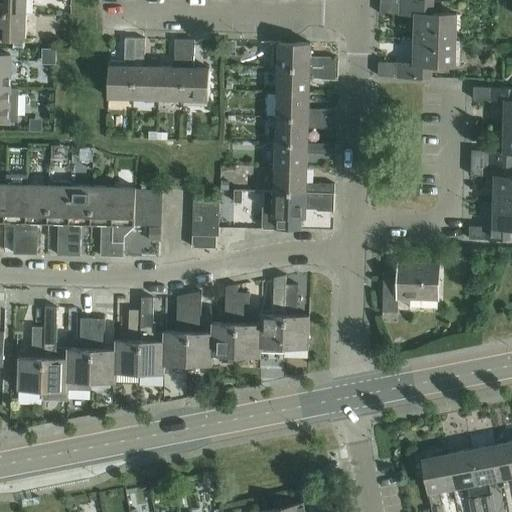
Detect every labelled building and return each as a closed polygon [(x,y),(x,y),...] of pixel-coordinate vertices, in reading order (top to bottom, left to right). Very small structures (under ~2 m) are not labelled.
[(0,0),(0,13),(29,14),(29,0),(0,0)] [(405,0),(381,0),(381,14),(417,15),(416,39),(457,40),(458,14),(434,13),(434,1),(405,0)] [(0,13),(0,38),(27,40),(28,40),(29,14),(0,13)] [(110,65),(109,98),(134,98),(135,66),(136,54),(136,38),(126,38),(125,61),(112,61),(110,63),(110,65)] [(136,38),(136,54),(146,54),(146,38),(136,38)] [(380,61),(379,76),(432,77),(432,66),(456,66),(457,40),(416,39),(415,62),(380,61)] [(176,40),(176,55),(185,56),(186,40),(176,40)] [(186,40),(185,56),(195,56),(196,40),(186,40)] [(226,41),(226,55),(236,56),(237,41),(226,41)] [(275,42),(274,68),(279,68),(339,70),(339,60),(324,59),(311,59),(312,44),(280,43),(275,42)] [(0,89),(10,89),(10,87),(11,56),(0,55),(0,89)] [(185,68),(184,100),(209,101),(210,68),(195,68),(195,56),(185,56),(185,68)] [(135,66),(134,98),(159,99),(160,67),(135,66)] [(160,67),(159,99),(184,100),(185,68),(160,67)] [(279,68),(278,93),(310,94),(311,79),(323,79),(338,80),(339,70),(279,68)] [(0,89),(0,122),(9,123),(17,123),(19,88),(10,87),(10,89),(0,89)] [(474,87),(474,99),(506,100),(505,126),(511,126),(511,88),(504,88),(474,87)] [(278,93),(277,118),(310,119),(310,94),(278,93)] [(322,119),(337,120),(338,110),(322,110),(322,119)] [(277,118),(277,142),(309,143),(309,128),(337,129),(337,120),(322,119),(310,119),(277,118)] [(473,150),(472,163),(511,164),(511,126),(505,126),(504,151),(473,150)] [(150,131),(150,139),(158,140),(158,132),(158,131),(150,131)] [(277,142),(276,167),(308,168),(309,153),(321,154),(336,154),(337,144),(321,144),(309,143),(277,142)] [(511,164),(472,163),(472,175),(496,176),(495,202),(511,202),(511,164)] [(276,167),(275,192),(335,194),(336,184),(320,184),(308,183),(308,168),(276,167)] [(6,222),(6,226),(16,226),(15,253),(26,254),(30,185),(28,185),(29,175),(8,174),(8,184),(6,222)] [(221,181),(221,190),(230,190),(230,181),(221,181)] [(51,186),(49,223),(59,223),(58,255),(69,255),(72,186),(73,182),(51,182),(51,186)] [(30,185),(26,254),(38,254),(39,223),(49,223),(51,186),(30,185)] [(72,186),(69,255),(82,255),(83,224),(93,225),(94,187),(72,186)] [(94,187),(93,225),(102,225),(101,256),(113,256),(116,188),(94,187)] [(116,188),(113,256),(124,257),(125,236),(137,226),(136,226),(136,214),(137,201),(137,189),(116,188)] [(137,189),(137,201),(163,202),(163,190),(163,189),(138,189),(137,189)] [(235,196),(235,202),(243,203),(244,190),(235,190),(235,192),(235,196)] [(265,192),(264,229),(302,230),(303,218),(307,218),(307,207),(316,207),(316,211),(319,211),(335,211),(335,194),(275,192),(265,192)] [(195,200),(195,212),(220,213),(221,200),(195,200)] [(137,201),(136,214),(162,214),(163,202),(137,201)] [(471,226),(470,239),(510,240),(511,228),(511,202),(495,202),(494,227),(471,226)] [(195,212),(194,224),(220,225),(220,213),(195,212)] [(136,214),(136,226),(137,226),(162,227),(162,214),(136,214)] [(194,224),(194,235),(217,236),(220,236),(220,225),(194,224)] [(150,228),(150,241),(162,241),(162,228),(150,228)] [(194,235),(194,247),(199,248),(217,248),(217,236),(194,235)] [(454,249),(453,258),(463,259),(463,257),(463,249),(454,249)] [(385,277),(384,312),(399,312),(400,299),(440,301),(441,264),(400,263),(399,278),(385,277)] [(275,277),(275,286),(287,287),(287,284),(287,275),(275,277)] [(213,331),(212,355),(213,355),(237,356),(239,293),(239,284),(227,287),(226,322),(213,322),(213,331)] [(287,287),(286,347),(310,347),(311,314),(300,314),(301,285),(287,284),(287,287)] [(270,310),(262,310),(261,324),(261,346),(262,346),(286,347),(287,287),(275,286),(274,307),(273,307),(270,310)] [(190,301),(188,364),(213,365),(213,355),(212,355),(213,331),(200,331),(201,292),(191,294),(191,301),(190,301)] [(239,293),(237,356),(262,356),(262,346),(261,346),(261,324),(251,324),(251,293),(239,293)] [(142,310),(140,373),(165,373),(165,364),(164,364),(165,340),(164,340),(164,332),(154,331),(155,310),(155,297),(142,297),(142,310)] [(164,332),(164,340),(165,340),(164,364),(165,364),(188,364),(190,301),(179,301),(178,330),(164,330),(164,332)] [(44,389),(44,400),(69,400),(69,390),(67,390),(68,357),(68,348),(58,347),(59,308),(46,307),(45,327),(44,389)] [(117,348),(116,372),(117,372),(140,373),(142,310),(130,309),(130,339),(117,338),(117,348)] [(68,357),(67,390),(69,390),(92,390),(92,381),(94,317),(81,317),(81,347),(68,347),(68,348),(68,357)] [(94,317),(92,381),(117,381),(117,372),(116,372),(117,348),(106,348),(106,318),(94,317)] [(20,356),(19,389),(44,389),(45,327),(34,327),(34,356),(20,356)] [(511,442),(497,445),(503,479),(511,477),(511,442)] [(497,445),(473,450),(484,511),(496,511),(493,495),(492,495),(489,482),(503,479),(497,445)] [(484,511),(473,450),(448,455),(455,488),(469,486),(472,499),(470,499),(472,511),(484,511)] [(448,455),(423,459),(433,508),(433,511),(446,511),(445,504),(443,505),(441,491),(455,488),(448,455)] [(195,483),(184,485),(185,492),(196,490),(195,483)] [(183,491),(177,492),(179,505),(185,504),(183,491)] [(256,511),(306,511),(304,502),(256,511)]
